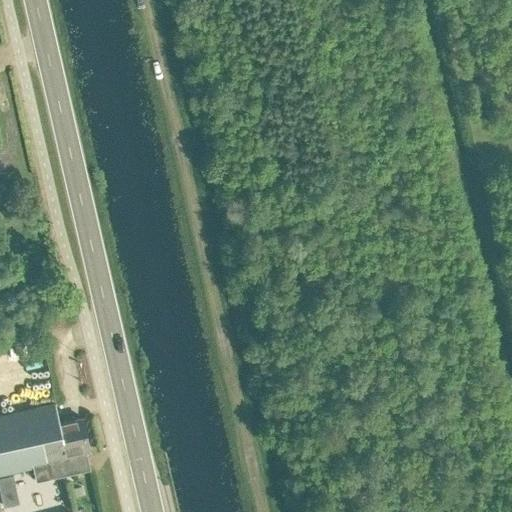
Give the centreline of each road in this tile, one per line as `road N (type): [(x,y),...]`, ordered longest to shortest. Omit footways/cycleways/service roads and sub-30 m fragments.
road 1 (track): [(264,511),(145,0)]
road 2 (primary): [(151,511),(35,0)]
road 3 (track): [(446,0),(511,280)]
